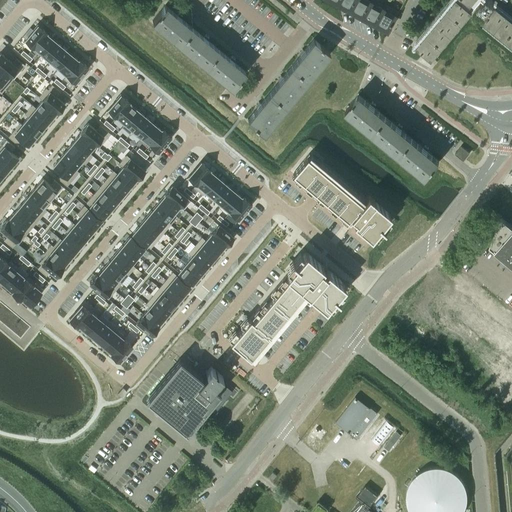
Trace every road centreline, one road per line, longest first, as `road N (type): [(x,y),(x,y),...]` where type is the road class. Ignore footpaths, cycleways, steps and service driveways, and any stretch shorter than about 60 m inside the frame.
road 1 (residential): [(276,203),(124,382),(45,316)]
road 2 (unclassified): [(480,511),(474,439),(342,333)]
road 3 (residential): [(45,316),(196,136)]
road 4 (unclassified): [(207,500),(342,333)]
road 5 (residential): [(116,68),(0,206)]
road 6 (residential): [(384,57),(370,84),(481,180)]
road 7 (unclassified): [(379,287),(440,233),(481,180)]
road 8 (tertiary): [(504,116),(384,57)]
road 9 (residential): [(276,203),(379,287)]
